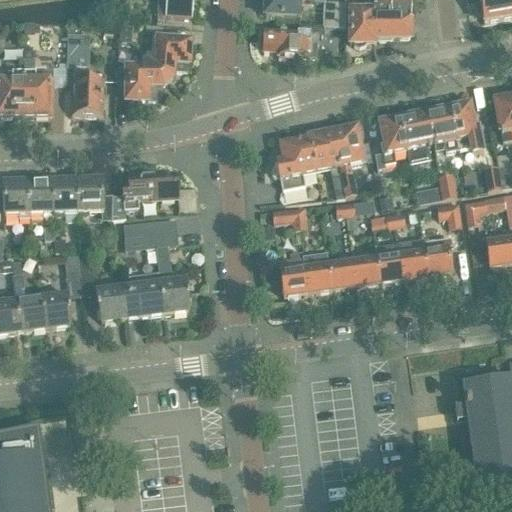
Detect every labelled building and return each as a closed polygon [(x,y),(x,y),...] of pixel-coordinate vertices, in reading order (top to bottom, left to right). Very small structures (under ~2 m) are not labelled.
[(192,0),(157,0),(156,22),(191,24),(192,0)] [(265,0),(264,21),(298,23),(299,6),(324,8),(322,31),(346,33),(346,0),(265,0)] [(368,0),(369,10),(374,10),(374,11),(410,10),(410,1),(413,1),(412,0),(368,0)] [(511,0),(477,0),(483,28),(511,22),(511,0)] [(374,10),(369,10),(365,10),(365,15),(350,15),(349,49),(352,49),(353,52),(359,54),(364,52),(365,50),(374,50),(374,47),(374,11),(374,10)] [(411,23),(412,23),(412,10),(410,10),(374,11),(374,47),(390,47),(392,44),(408,44),(411,41),(411,23)] [(34,30),(24,31),(24,40),(34,40),(34,30)] [(119,31),(118,39),(130,40),(130,31),(119,31)] [(297,38),(263,36),(262,57),(278,57),(278,61),(316,64),(318,40),(323,40),(323,32),(297,31),(297,38)] [(130,40),(118,39),(118,47),(129,48),(130,40)] [(153,65),(149,69),(169,92),(172,89),(172,77),(188,78),(188,69),(188,66),(191,63),(192,54),(189,52),(190,47),(179,46),(160,46),(154,45),(153,65)] [(87,85),(89,49),(67,48),(66,74),(75,74),(74,85),(72,85),(72,87),(74,87),(73,119),(71,119),(71,121),(86,121),(88,123),(92,123),(96,122),(103,122),(103,120),(101,120),(102,88),(105,88),(105,86),(87,85)] [(46,122),(46,121),(49,121),(50,101),(53,101),(53,93),(64,93),(65,93),(66,69),(59,69),(59,74),(53,74),(53,77),(33,77),(33,65),(31,65),(31,52),(23,52),(23,77),(23,126),(24,126),(24,125),(33,125),(33,121),(35,121),(36,122),(39,124),(43,124),(46,122)] [(116,84),(115,102),(125,102),(125,112),(131,112),(132,114),(142,114),(143,112),(156,112),(156,98),(162,98),(169,92),(149,69),(141,77),(141,73),(125,73),(125,84),(116,84)] [(23,126),(23,77),(0,77),(0,121),(1,121),(1,122),(4,123),(8,123),(11,122),(12,121),(14,121),(14,125),(22,125),(22,126),(23,126)] [(511,137),(511,136),(511,101),(504,103),(502,106),(495,107),(500,140),(502,149),(511,146),(511,137)] [(463,110),(450,112),(459,156),(471,153),(472,159),(484,157),(478,125),(473,126),(470,111),(465,112),(463,110)] [(445,159),(459,156),(450,112),(438,115),(437,118),(427,120),(434,158),(444,156),(445,159)] [(412,122),(410,120),(400,122),(407,158),(409,170),(431,166),(422,120),(412,122)] [(382,163),(374,164),(377,179),(385,177),(384,173),(396,171),(394,161),(407,158),(400,122),(387,125),(386,127),(380,129),(384,144),(379,145),(382,163)] [(340,137),(331,138),(344,204),(355,202),(349,172),(362,169),(355,134),(352,134),(351,132),(345,131),(340,134),(340,137)] [(309,145),(315,179),(329,176),(335,204),(344,204),(331,138),(323,140),(322,138),(316,137),(311,140),(311,143),(308,143),(308,145),(309,145)] [(302,181),(315,179),(309,145),(308,145),(285,150),(284,150),(283,151),(283,152),(282,153),(281,154),(281,155),(281,156),(283,167),(276,168),(280,186),(282,197),(304,193),(302,181)] [(496,162),(498,172),(501,194),(511,192),(511,179),(509,160),(496,162)] [(501,194),(498,172),(484,174),(488,197),(501,194)] [(123,202),(112,203),(111,226),(126,225),(125,217),(138,216),(138,207),(177,205),(176,190),(169,184),(158,185),(158,181),(154,181),(151,179),(143,179),(141,182),(128,183),(128,192),(122,192),(123,202)] [(437,184),(439,194),(441,206),(455,203),(451,181),(437,184)] [(77,186),(78,219),(78,221),(88,221),(88,218),(101,218),(101,220),(101,221),(102,220),(108,226),(107,226),(108,227),(111,227),(111,226),(112,203),(112,201),(102,201),(102,185),(77,186)] [(64,219),(78,219),(77,186),(52,187),(53,222),(64,221),(64,219)] [(43,222),(53,222),(52,187),(28,188),(29,220),(43,220),(43,222)] [(29,222),(29,220),(28,188),(3,189),(4,221),(18,221),(18,223),(29,222)] [(439,194),(414,199),(416,211),(441,206),(439,194)] [(485,207),(464,210),(467,232),(480,230),(478,221),(487,219),(487,218),(505,215),(503,202),(485,206),(485,207)] [(390,203),(379,205),(381,216),(392,214),(390,203)] [(353,209),(344,210),(346,223),(347,234),(356,233),(353,209)] [(344,210),(335,211),(337,224),(346,223),(344,210)] [(437,214),(439,226),(447,225),(448,235),(461,233),(458,211),(437,214)] [(297,228),(296,215),(272,217),(273,230),(292,229),(293,237),(306,236),(305,227),(297,228)] [(303,215),(296,215),(297,228),(305,227),(303,215)] [(403,220),(394,222),(396,234),(405,233),(403,220)] [(396,234),(394,222),(386,223),(388,236),(396,234)] [(124,245),(144,242),(153,241),(176,239),(174,226),(152,229),(122,232),(124,245)] [(271,232),(261,233),(263,246),(272,245),(271,232)] [(44,246),(54,246),(54,234),(43,234),(44,246)] [(155,254),(158,279),(159,289),(163,320),(188,317),(186,303),(188,303),(186,285),(172,287),(167,252),(177,251),(176,239),(153,241),(155,254)] [(511,271),(511,258),(510,245),(509,245),(508,240),(485,243),(486,248),(485,248),(489,275),(511,271)] [(145,255),(155,254),(153,241),(144,242),(145,255)] [(85,243),(79,243),(80,255),(90,254),(89,246),(85,243)] [(54,246),(55,259),(65,259),(64,245),(54,246)] [(422,246),(398,249),(404,287),(427,284),(424,257),(422,246)] [(398,249),(374,253),(375,264),(379,290),(404,287),(398,249)] [(447,254),(424,257),(427,284),(451,280),(447,254)] [(478,256),(471,257),(473,271),(480,270),(478,256)] [(290,266),(278,267),(279,277),(283,304),(307,300),(302,264),(299,264),(298,259),(290,260),(290,266)] [(326,260),(302,264),(307,300),(331,297),(327,271),(326,260)] [(89,262),(76,264),(79,291),(93,290),(89,262)] [(76,264),(63,265),(67,301),(80,299),(79,291),(76,264)] [(375,264),(351,267),(355,294),(379,290),(375,264)] [(20,266),(11,267),(12,278),(14,296),(23,294),(20,266)] [(3,267),(0,267),(0,279),(12,278),(11,267),(3,267)] [(351,267),(327,271),(331,297),(355,294),(351,267)] [(158,279),(128,282),(130,292),(131,303),(125,304),(127,325),(163,320),(158,279)] [(131,303),(130,292),(95,297),(97,314),(99,314),(101,328),(127,325),(125,304),(131,303)] [(0,299),(0,340),(20,339),(16,307),(8,308),(6,298),(0,299)] [(67,301),(41,304),(44,335),(69,332),(67,318),(69,318),(67,301)] [(41,304),(16,307),(20,339),(44,335),(41,304)] [(511,511),(511,368),(508,369),(510,383),(511,383),(511,384),(462,391),(464,412),(454,413),(456,428),(467,426),(478,511),(511,511)] [(44,479),(38,435),(0,442),(0,511),(53,511),(49,477),(44,479)] [(389,510),(400,508),(398,495),(387,497),(389,510)]
